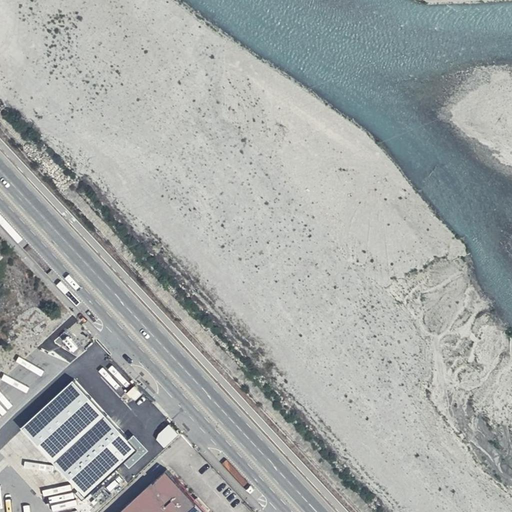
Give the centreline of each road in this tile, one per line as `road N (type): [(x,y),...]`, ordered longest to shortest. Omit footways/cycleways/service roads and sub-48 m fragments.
road 1 (primary): [(318,511),(0,168)]
road 2 (tertiary): [(0,203),(286,511)]
